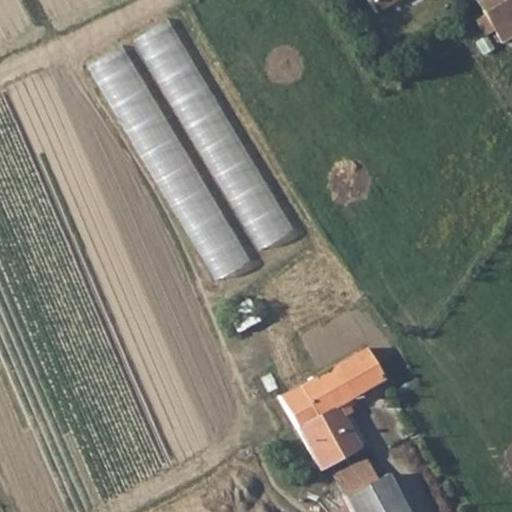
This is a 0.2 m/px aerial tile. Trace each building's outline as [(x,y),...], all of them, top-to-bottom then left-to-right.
[(369,0),(377,13),(396,0),(369,0)] [(499,43),(511,35),(511,16),(511,15),(511,13),(511,0),(477,0),(473,2),(490,28),(499,43)] [(129,46),(98,63),(216,282),(247,265),(129,46)] [(217,135),(223,149),(213,153),(217,161),(237,152),(247,173),(254,169),(226,108),(212,114),(221,133),(217,135)] [(317,472),(326,468),(357,450),(335,410),(384,383),(366,349),(292,389),(278,397),(316,472),(317,472)] [(366,460),(331,478),(348,511),(403,511),(385,478),(378,482),(366,460)]
